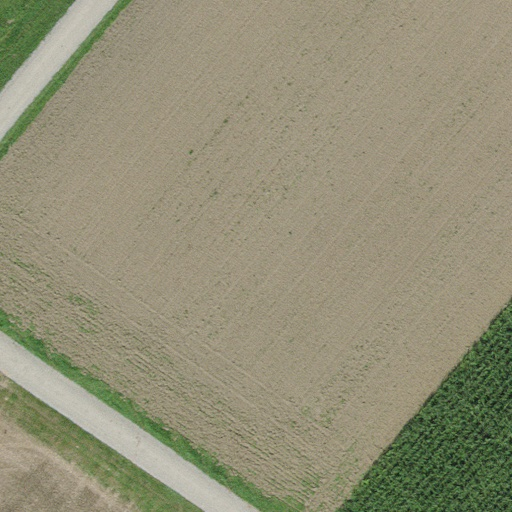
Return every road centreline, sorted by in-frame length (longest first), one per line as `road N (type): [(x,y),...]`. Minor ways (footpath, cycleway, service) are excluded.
road 1 (track): [(226,511),(0,355)]
road 2 (track): [(113,0),(0,137)]
